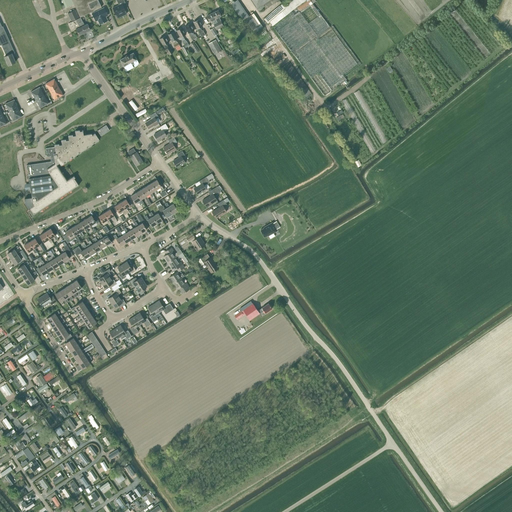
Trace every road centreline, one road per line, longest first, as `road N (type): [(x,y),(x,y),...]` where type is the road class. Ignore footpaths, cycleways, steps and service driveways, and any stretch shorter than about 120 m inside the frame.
road 1 (unclassified): [(392,442),(253,253),(197,214)]
road 2 (residential): [(0,241),(107,196),(160,162)]
road 3 (unclassified): [(160,162),(82,51)]
road 4 (residential): [(283,511),(392,442)]
